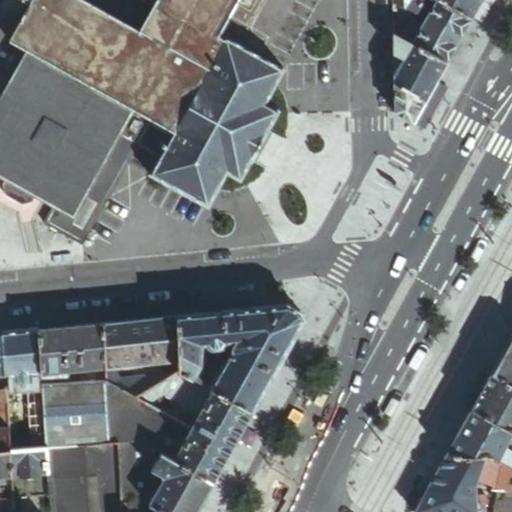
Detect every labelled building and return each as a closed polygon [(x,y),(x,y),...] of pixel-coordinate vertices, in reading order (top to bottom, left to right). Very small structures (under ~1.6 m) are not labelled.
[(16,42),(35,52),(178,133),(228,42),(222,39),(243,0),(160,0),(141,37),(73,0),(18,0),(17,3),(33,11),(16,42)] [(426,0),(394,0),(402,5),(408,8),(418,14),(426,0)] [(448,64),(473,19),(438,0),(435,5),(424,26),(417,36),(413,45),(448,64)] [(438,0),(473,19),(483,0),(438,0)] [(415,20),(408,31),(417,36),(424,26),(415,20)] [(404,39),(406,35),(394,28),(394,34),(404,39)] [(408,31),(406,35),(404,39),(413,45),(417,36),(408,31)] [(394,34),(395,84),(427,102),(438,82),(448,64),(413,45),(404,39),(394,34)] [(228,42),(178,133),(176,136),(163,159),(154,176),(206,205),(206,207),(209,209),(212,205),(211,204),(228,173),(240,180),(239,181),(242,183),(244,179),(243,178),(252,163),(253,163),(257,157),(256,156),(261,146),(267,137),(268,137),(270,133),(269,132),(278,115),(280,115),(282,112),(278,109),(278,111),(266,104),(284,73),(285,73),(287,70),(284,68),(282,70),(229,40),(228,42)] [(178,133),(35,52),(33,56),(176,136),(178,133)] [(176,136),(33,56),(0,114),(0,175),(12,182),(41,199),(59,209),(49,226),(88,248),(135,165),(144,149),(163,159),(176,136)] [(451,90),(438,82),(427,102),(440,110),(451,90)] [(420,114),(427,102),(395,84),(396,113),(415,124),(420,114)] [(135,165),(154,176),(163,159),(144,149),(135,165)] [(41,199),(12,182),(8,188),(11,198),(27,207),(38,205),(41,199)] [(178,317),(180,362),(180,370),(180,371),(191,377),(193,379),(200,366),(200,349),(200,344),(204,344),(204,347),(206,349),(223,347),(225,345),(225,342),(232,341),(228,349),(230,352),(224,362),(209,388),(213,389),(253,412),(253,411),(302,323),(300,315),(285,307),(178,317)] [(116,367),(180,362),(178,317),(104,325),(107,368),(116,367)] [(107,368),(104,325),(38,331),(41,373),(42,385),(70,385),(70,371),(101,369),(107,368)] [(41,373),(38,331),(2,334),(5,376),(18,375),(19,381),(19,383),(19,384),(19,385),(19,386),(20,386),(20,387),(21,387),(22,388),(23,388),(24,388),(25,388),(26,388),(27,388),(27,387),(28,387),(28,386),(29,385),(29,384),(29,374),(41,373)] [(511,337),(492,373),(511,383),(511,337)] [(200,366),(193,379),(209,388),(224,362),(200,349),(200,366)] [(121,381),(116,367),(107,368),(108,383),(121,381)] [(180,371),(180,370),(170,376),(134,398),(147,405),(162,396),(191,377),(180,371)] [(42,385),(41,373),(29,374),(29,384),(29,385),(28,386),(28,387),(27,387),(27,388),(26,388),(25,388),(24,388),(24,391),(27,391),(28,399),(43,398),(42,385)] [(511,383),(492,373),(472,409),(511,431),(511,383)] [(13,381),(19,381),(18,375),(5,376),(6,388),(7,399),(14,398),(13,381)] [(134,398),(170,376),(121,381),(108,383),(108,384),(134,398)] [(209,388),(193,379),(191,377),(162,396),(197,417),(213,389),(209,388)] [(190,429),(147,405),(134,398),(108,384),(102,384),(70,385),(42,385),(43,398),(45,434),(46,448),(92,445),(119,443),(138,441),(161,454),(173,460),(190,429)] [(0,431),(9,431),(7,401),(7,399),(6,388),(0,388),(0,431)] [(213,482),(253,412),(213,389),(197,417),(190,429),(173,460),(213,482)] [(45,434),(43,398),(28,399),(30,435),(38,435),(45,434)] [(10,451),(21,450),(18,399),(7,401),(9,431),(10,451)] [(511,432),(511,431),(472,409),(447,455),(484,456),(497,462),(502,453),(510,436),(511,432)] [(0,451),(10,451),(9,431),(0,431),(0,451)] [(46,448),(45,434),(38,435),(38,449),(46,448)] [(154,466),(161,454),(138,441),(119,443),(123,503),(133,503),(134,502),(132,459),(131,454),(154,466)] [(92,445),(46,448),(48,475),(48,481),(49,497),(49,511),(123,511),(123,503),(119,443),(92,445)] [(48,475),(46,448),(38,449),(21,450),(10,451),(12,477),(48,475)] [(511,468),(511,453),(507,450),(502,453),(497,462),(498,462),(508,467),(511,468)] [(0,477),(12,477),(10,451),(0,451),(0,477)] [(164,477),(173,460),(161,454),(154,466),(152,471),(159,475),(164,477)] [(482,462),(484,456),(447,455),(414,511),(476,511),(476,483),(482,462)] [(498,462),(497,462),(484,456),(482,462),(495,468),(498,462)] [(163,511),(196,511),(213,482),(173,460),(164,477),(161,482),(152,498),(149,504),(154,507),(158,509),(163,511)] [(502,481),(508,467),(498,462),(495,468),(494,471),(497,478),(502,481)] [(511,511),(511,468),(508,467),(502,481),(496,511),(511,511)] [(154,507),(149,504),(146,502),(137,503),(138,507),(143,506),(152,511),(154,507)] [(133,511),(133,503),(123,503),(123,511),(133,511)]
